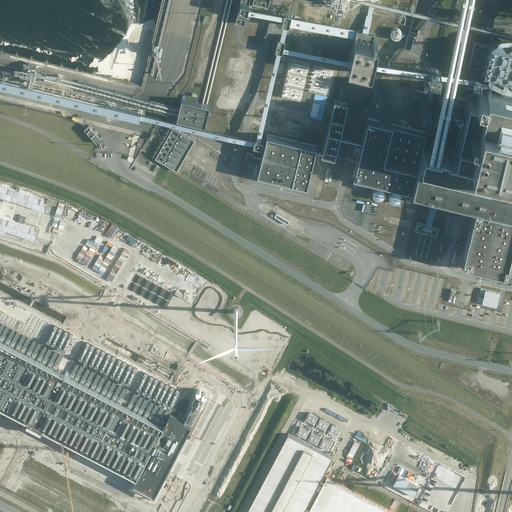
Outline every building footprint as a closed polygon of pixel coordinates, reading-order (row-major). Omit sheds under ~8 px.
[(240,0),(235,22),(244,24),(249,0),(240,0)] [(442,35),(441,51),(446,51),(446,52),(451,52),(451,48),(454,48),(455,35),(456,35),(456,29),(455,29),(455,32),(450,32),(451,32),(447,32),(447,35),(442,35)] [(374,33),(357,30),(349,66),(371,72),(377,44),(372,43),(374,33)] [(411,49),(414,35),(407,34),(404,48),(411,49)] [(155,39),(147,71),(154,73),(160,48),(162,49),(164,41),(155,39)] [(488,45),(474,42),(469,65),(483,69),(488,45)] [(511,78),(511,49),(489,45),(483,72),(511,78)] [(355,178),(476,206),(463,261),(507,271),(511,248),(511,92),(486,86),(485,90),(478,89),(476,97),(468,95),(454,153),(436,149),(429,147),(423,146),(426,134),(368,120),(355,178)] [(367,99),(379,100),(380,91),(369,90),(367,99)] [(322,120),(327,97),(315,94),(310,118),(322,120)] [(177,118),(205,125),(209,105),(207,104),(203,103),(181,98),(179,108),(178,112),(177,118)] [(336,103),(323,158),(335,160),(348,106),(336,103)] [(161,120),(143,152),(177,171),(195,140),(161,120)] [(88,134),(97,143),(101,139),(93,130),(88,134)] [(316,146),(266,134),(257,174),(307,186),(316,146)] [(379,187),(378,187),(377,187),(376,187),(375,188),(374,188),(374,189),(374,190),(373,190),(373,191),(373,192),(373,193),(373,194),(373,195),(374,196),(374,197),(375,197),(375,198),(376,198),(377,199),(378,199),(379,199),(380,199),(381,199),(381,198),(382,198),(383,197),(384,197),(384,196),(384,195),(385,195),(385,194),(385,193),(385,192),(385,191),(384,190),(384,189),(383,188),(382,188),(382,187),(381,187),(380,187),(379,187)] [(396,190),(395,190),(394,190),(393,190),(393,191),(392,191),(392,192),(391,192),(391,193),(390,193),(390,194),(390,195),(389,195),(389,196),(389,197),(390,198),(390,199),(391,200),(391,201),(392,201),(392,202),(393,202),(394,202),(395,202),(396,202),(397,202),(398,202),(399,202),(399,201),(400,201),(400,200),(401,200),(401,199),(401,198),(402,198),(402,197),(402,196),(402,195),(401,194),(401,193),(400,192),(399,191),(398,191),(398,190),(397,190),(396,190)] [(289,221),(276,213),(274,217),(287,225),(289,221)] [(496,307),(500,293),(481,288),(477,302),(496,307)] [(154,496),(205,399),(195,394),(191,402),(193,403),(183,421),(169,414),(181,391),(0,295),(0,406),(27,421),(26,424),(41,432),(43,429),(135,478),(132,484),(154,496)] [(306,420),(313,424),(317,417),(310,413),(306,420)] [(317,426),(324,430),(328,422),(321,419),(317,426)] [(329,432),(336,436),(340,429),(333,425),(329,432)] [(297,434),(304,437),(308,430),(301,426),(297,434)] [(308,439),(316,443),(320,436),(312,432),(308,439)] [(320,484),(318,483),(333,456),(288,433),(246,511),(395,511),(327,476),(322,485),(320,484)] [(320,446),(327,450),(331,443),(324,439),(320,446)]
